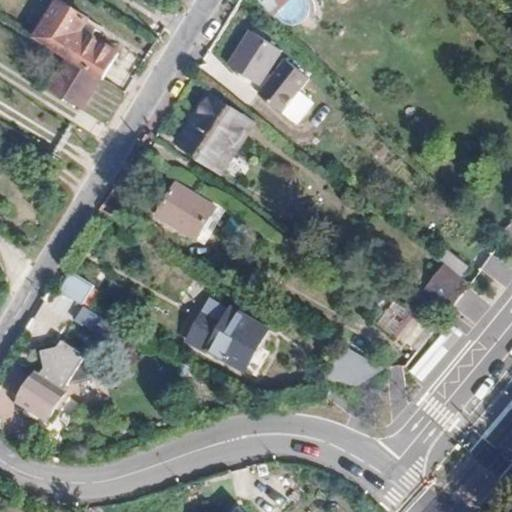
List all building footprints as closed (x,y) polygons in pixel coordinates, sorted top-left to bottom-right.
[(260,0),(275,15),(277,13),(290,0),(260,0)] [(304,0),(290,0),(277,13),(281,19),(285,22),(293,25),(297,25),(305,21),(308,14),(308,10),(307,6),(306,2),(304,0)] [(93,24),(60,2),(36,38),(70,59),(105,80),(121,56),(87,33),(93,24)] [(240,51),(230,67),(260,86),(261,85),(265,88),(260,96),(283,114),(310,80),(287,61),(277,73),(273,79),(267,75),(282,52),(252,33),(240,51)] [(105,80),(70,59),(51,88),(86,109),(105,80)] [(284,59),(275,71),(277,73),(287,61),(284,59)] [(197,115),(179,143),(220,170),(250,124),(209,97),(197,115)] [(159,217),(197,240),(217,208),(179,185),(172,196),(159,217)] [(225,232),(243,244),(251,230),(233,219),(225,232)] [(471,268),(448,249),(441,258),(464,277),(471,268)] [(425,289),(451,310),(472,285),(445,263),(425,289)] [(96,287),(72,271),(61,290),(85,305),(96,287)] [(50,322),(64,296),(53,290),(38,315),(50,322)] [(405,343),(423,321),(394,302),(378,323),(405,343)] [(84,305),(76,320),(98,331),(105,317),(84,305)] [(208,351),(209,350),(248,372),(260,351),(271,331),(232,309),(223,325),(203,314),(189,340),(208,351)] [(341,346),(330,377),(367,391),(379,360),(341,346)] [(68,393),(37,374),(23,396),(54,415),(61,404),(68,393)]
